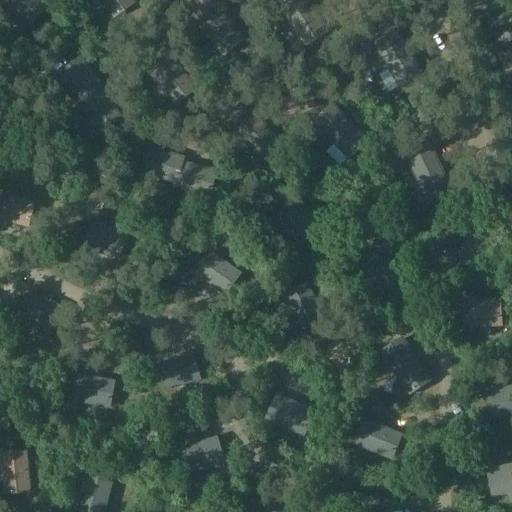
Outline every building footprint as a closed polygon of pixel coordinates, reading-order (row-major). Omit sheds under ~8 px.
[(4,0),(2,3),(29,26),(45,6),(37,0),(4,0)] [(98,0),(112,18),(132,3),(130,0),(98,0)] [(220,12),(220,13),(224,10),(216,0),(183,0),(203,25),(220,12)] [(304,0),(283,0),(277,4),(303,46),(325,33),(312,12),(304,0)] [(220,12),(203,25),(199,28),(222,56),(242,40),(220,13),(220,12)] [(395,32),(373,45),(398,87),(420,74),(404,47),(395,32)] [(96,89),(98,91),(104,87),(79,55),(61,69),(82,97),(83,99),(96,89)] [(168,58),(148,75),(174,105),(194,89),(168,58)] [(83,99),(82,97),(76,101),(101,133),(119,119),(98,91),(96,89),(83,99)] [(232,112),(222,123),(260,157),(276,139),(238,105),(232,112)] [(319,115),(311,123),(347,160),(365,142),(351,126),(329,105),(319,115)] [(405,158),(426,202),(450,191),(435,161),(428,146),(405,158)] [(180,163),(183,164),(185,157),(161,151),(146,147),(140,169),(173,178),(176,179),(180,163)] [(176,179),(173,178),(171,185),(210,196),(216,174),(198,169),(183,164),(180,163),(176,179)] [(0,191),(0,219),(28,227),(35,201),(0,191)] [(281,204),(271,229),(311,244),(320,220),(298,211),(281,204)] [(93,221),(82,245),(115,260),(126,236),(93,221)] [(213,287),(224,295),(240,274),(209,251),(193,273),(213,287)] [(385,261),(366,253),(357,277),(391,290),(400,267),(385,261)] [(303,282),(279,294),(295,327),(319,316),(308,292),(303,282)] [(32,289),(18,312),(48,330),(62,307),(45,297),(32,289)] [(498,300),(462,301),(463,328),(499,327),(498,300)] [(400,338),(378,353),(407,396),(429,381),(415,360),(400,338)] [(156,364),(163,391),(198,381),(190,354),(156,364)] [(78,376),(73,403),(109,410),(113,382),(89,378),(78,376)] [(511,386),(483,393),(487,409),(489,417),(511,412),(511,386)] [(270,403),(264,418),(301,434),(311,411),(274,395),(270,403)] [(362,419),(352,444),(390,460),(395,448),(401,435),(362,419)] [(214,438),(180,448),(187,473),(221,463),(218,451),(214,438)] [(26,453),(0,455),(0,461),(3,497),(14,496),(29,494),(26,453)] [(511,464),(486,469),(489,482),(491,495),(511,491),(511,464)] [(101,511),(110,482),(84,475),(74,511),(101,511)]
